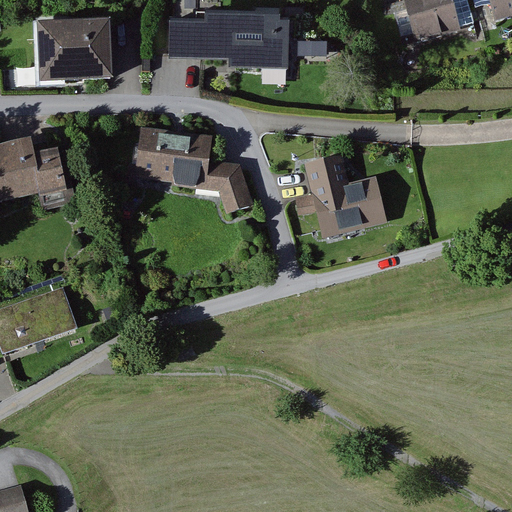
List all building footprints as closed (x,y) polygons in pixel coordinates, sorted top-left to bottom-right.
[(467,27),(458,0),(404,0),(394,3),(407,46),(467,27)] [(511,20),(511,0),(483,0),(492,27),(511,20)] [(173,22),(172,56),(231,57),(231,65),(286,66),(287,14),(200,13),(200,22),(173,22)] [(41,24),(43,78),(111,75),(108,21),(41,24)] [(327,42),(293,42),(293,56),(326,57),(327,42)] [(206,163),(210,139),(143,129),(136,176),(222,188),(228,210),(249,204),(238,167),(206,163)] [(0,203),(66,186),(57,149),(33,155),(30,143),(0,150),(0,203)] [(347,187),(340,159),(309,167),(325,236),(384,222),(374,180),(347,187)] [(76,329),(63,292),(0,313),(0,347),(2,354),(76,329)] [(25,511),(20,493),(0,497),(0,511),(25,511)]
